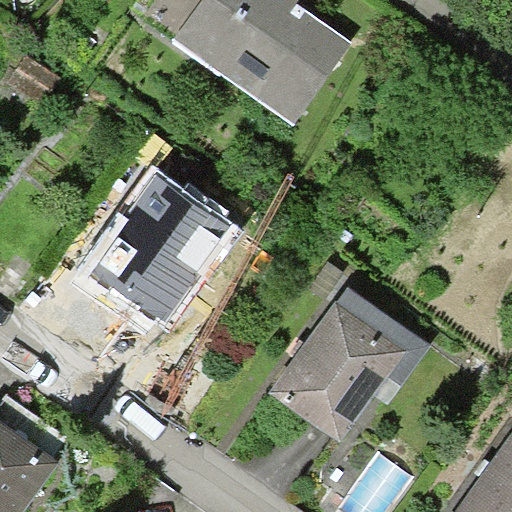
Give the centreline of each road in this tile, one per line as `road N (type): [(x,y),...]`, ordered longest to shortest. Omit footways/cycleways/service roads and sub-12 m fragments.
road 1 (residential): [(0,325),(261,511)]
road 2 (residential): [(412,0),(511,70)]
